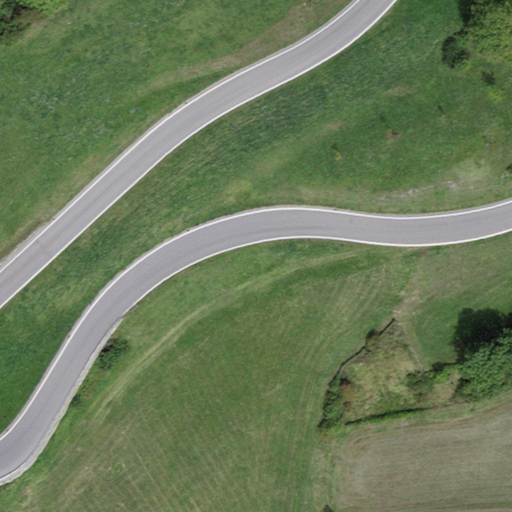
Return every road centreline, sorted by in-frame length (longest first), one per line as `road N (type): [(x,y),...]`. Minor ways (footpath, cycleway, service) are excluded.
road 1 (tertiary): [(511,220),(434,234),(277,228),(228,235),(178,258),(134,289),(103,326),(30,452),(0,465)]
road 2 (tertiary): [(0,298),(185,126),(347,37),(386,0)]
